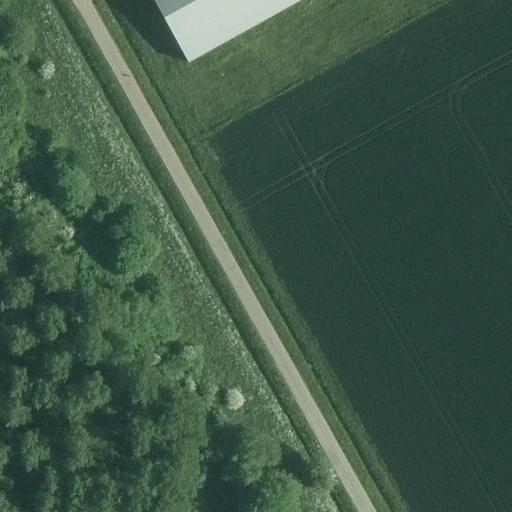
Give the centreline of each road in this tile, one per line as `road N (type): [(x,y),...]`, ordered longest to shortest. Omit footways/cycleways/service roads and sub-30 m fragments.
road 1 (unclassified): [(366,511),(78,0)]
road 2 (track): [(311,511),(38,0)]
